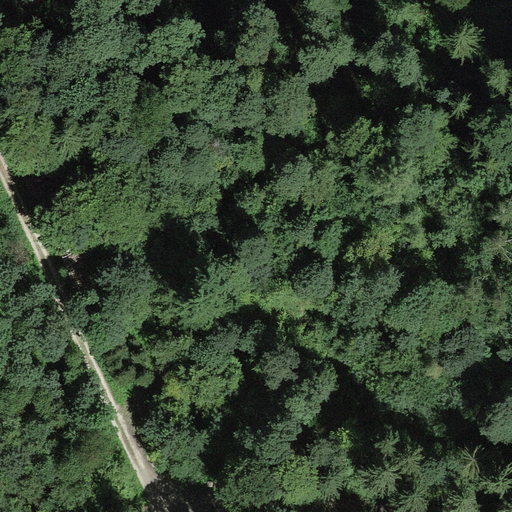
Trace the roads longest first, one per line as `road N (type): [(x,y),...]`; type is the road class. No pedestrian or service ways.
road 1 (track): [(164,511),(0,158)]
road 2 (track): [(155,487),(368,511)]
